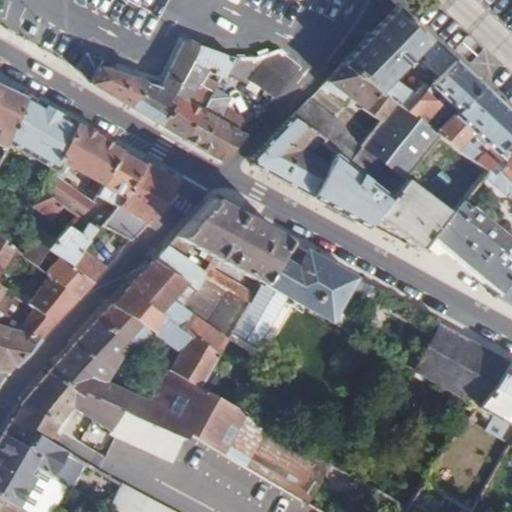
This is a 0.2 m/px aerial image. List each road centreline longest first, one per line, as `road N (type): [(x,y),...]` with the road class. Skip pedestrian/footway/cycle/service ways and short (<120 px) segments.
road 1 (tertiary): [(216,177),(511,337)]
road 2 (unclassified): [(15,384),(216,177)]
road 3 (tertiary): [(0,61),(216,177)]
road 4 (residential): [(216,177),(362,0)]
